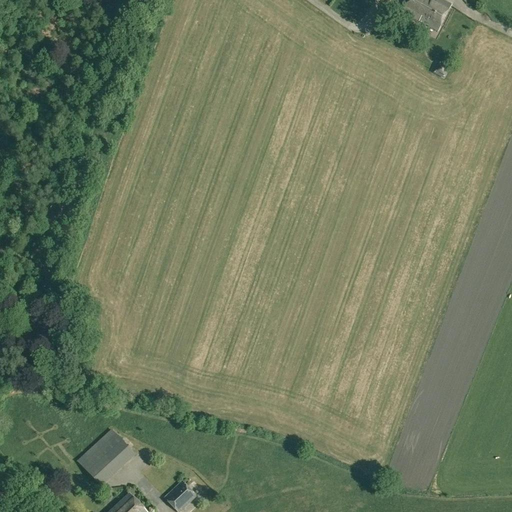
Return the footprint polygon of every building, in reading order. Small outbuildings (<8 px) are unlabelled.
[(406,0),(400,12),(438,32),(451,5),(440,0),(406,0)] [(511,0),(500,0),(494,14),(509,21),(511,15),(511,0)] [(77,462),(100,486),(134,455),(111,430),(77,462)] [(164,498),(176,511),(179,511),(195,497),(182,481),(164,498)] [(110,511),(146,511),(129,494),(110,511)]
